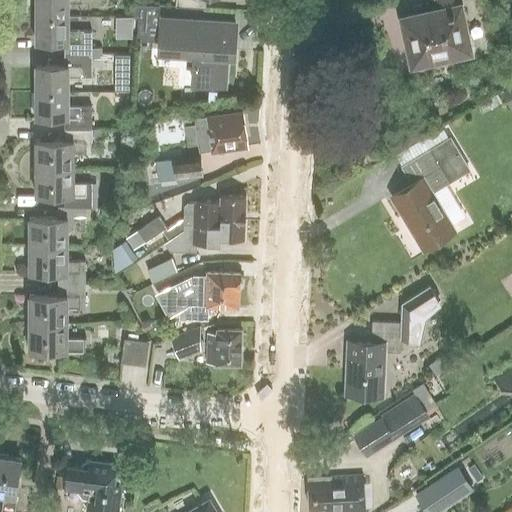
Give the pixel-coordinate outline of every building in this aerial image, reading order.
[(100,0),(35,0),(36,17),(68,17),(68,2),(100,2),(100,0)] [(176,0),(176,6),(206,8),(206,0),(176,0)] [(412,64),(470,51),(458,0),(434,0),(437,10),(402,18),(412,64)] [(224,87),(226,58),(233,58),(235,24),(161,20),(162,6),(135,5),(134,17),(138,18),(137,41),(159,42),(159,51),(183,53),(189,48),(195,49),(193,85),(224,87)] [(64,54),(91,54),(91,48),(91,31),(68,31),(68,17),(36,17),(35,43),(64,43),(64,54)] [(115,17),(115,38),(132,38),(132,17),(115,17)] [(35,92),(68,92),(68,77),(91,77),(91,60),(91,54),(64,54),(64,66),(35,66),(35,92)] [(130,55),(118,55),(117,66),(130,67),(130,55)] [(511,109),(511,108),(511,86),(501,93),(511,109)] [(64,130),(91,130),(91,106),(68,106),(68,92),(35,92),(35,118),(64,118),(64,130)] [(249,147),(243,111),(207,116),(195,118),(196,124),(200,151),(212,149),(213,152),(249,147)] [(35,168),(73,168),(73,153),(91,153),(91,130),(64,130),(64,141),(35,141),(35,168)] [(187,142),(186,130),(157,131),(158,143),(187,142)] [(431,192),(448,181),(470,168),(451,136),(401,166),(414,186),(393,199),(422,247),(453,228),(431,192)] [(156,159),(158,179),(203,174),(201,153),(156,159)] [(64,207),(85,208),(91,208),(91,184),(73,184),(73,168),(35,168),(35,196),(64,196),(64,207)] [(184,218),(184,225),(196,225),(220,226),(220,219),(245,219),(246,197),(221,196),(221,202),(196,201),(196,218),(184,218)] [(29,246),(67,246),(67,231),(85,231),(85,208),(64,207),(58,207),(58,219),(29,219),(29,246)] [(158,214),(126,238),(133,247),(145,239),(146,240),(166,226),(158,214)] [(220,245),(220,239),(245,239),(245,219),(220,219),(220,226),(196,225),(184,225),(184,231),(165,244),(171,253),(197,253),(197,245),(220,245)] [(136,258),(125,240),(113,248),(114,272),(136,258)] [(57,285),(84,285),(85,261),(67,261),(67,246),(29,246),(29,274),(57,274),(57,285)] [(178,270),(172,257),(146,269),(153,282),(178,270)] [(206,319),(206,305),(238,306),(238,291),(243,285),(243,278),(240,274),(240,272),(207,271),(207,276),(194,276),(167,288),(180,314),(179,318),(206,319)] [(401,339),(416,340),(421,313),(440,300),(430,284),(401,303),(401,322),(372,320),(371,342),(348,341),(346,393),(382,395),(384,352),(400,353),(401,339)] [(29,324),(67,324),(67,309),(84,309),(84,285),(57,285),(57,296),(29,296),(29,324)] [(67,324),(29,324),(28,351),(84,352),(84,339),(66,339),(67,324)] [(200,350),(200,325),(170,337),(178,359),(200,350)] [(240,364),(242,330),(217,329),(217,333),(208,333),(206,363),(240,364)] [(123,338),(121,362),(146,364),(148,344),(146,340),(123,338)] [(385,412),(381,415),(382,416),(395,437),(399,435),(429,416),(415,393),(385,412)] [(382,416),(353,435),(366,456),(395,437),(382,416)] [(0,456),(0,495),(4,496),(1,511),(14,511),(21,459),(0,456)] [(122,484),(122,483),(118,477),(116,476),(117,464),(89,461),(88,461),(81,465),(81,467),(67,465),(64,489),(78,491),(78,493),(82,499),(88,500),(86,510),(102,511),(118,511),(122,484)] [(457,465),(416,493),(428,511),(438,511),(473,489),(457,465)] [(474,465),(468,469),(477,481),(483,477),(474,465)] [(344,511),(364,511),(362,475),(341,476),(341,480),(323,481),(323,477),(307,478),(309,510),(344,508),(344,511)] [(216,511),(210,499),(186,511),(216,511)]
